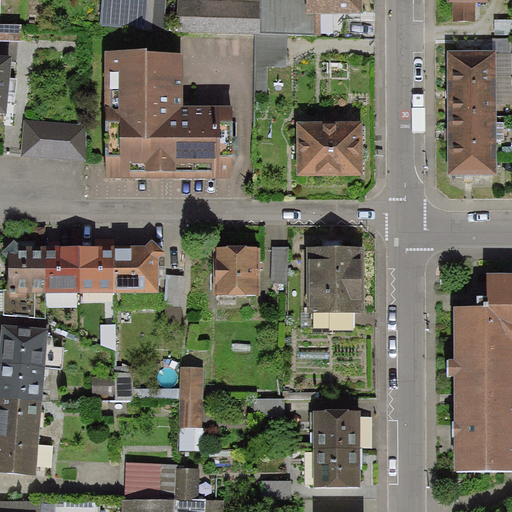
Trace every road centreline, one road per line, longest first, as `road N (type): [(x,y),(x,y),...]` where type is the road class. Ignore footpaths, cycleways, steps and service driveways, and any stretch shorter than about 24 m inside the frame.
road 1 (residential): [(0,183),(399,225)]
road 2 (residential): [(399,225),(407,511)]
road 3 (residential): [(395,0),(399,225)]
